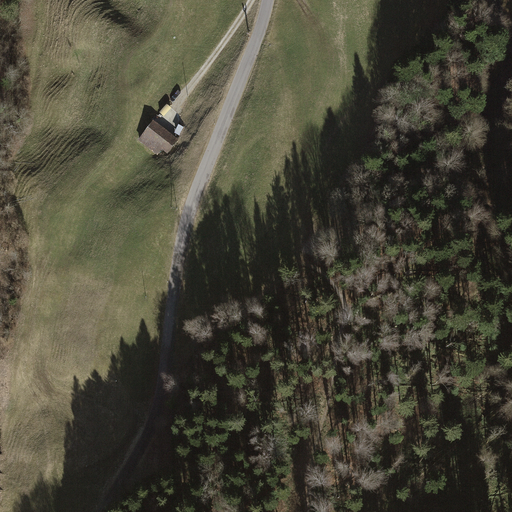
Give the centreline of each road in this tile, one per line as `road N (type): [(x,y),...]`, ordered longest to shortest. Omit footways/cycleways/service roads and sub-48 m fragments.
road 1 (unclassified): [(267,0),(181,239),(158,406),(100,511)]
road 2 (track): [(251,0),(173,109)]
